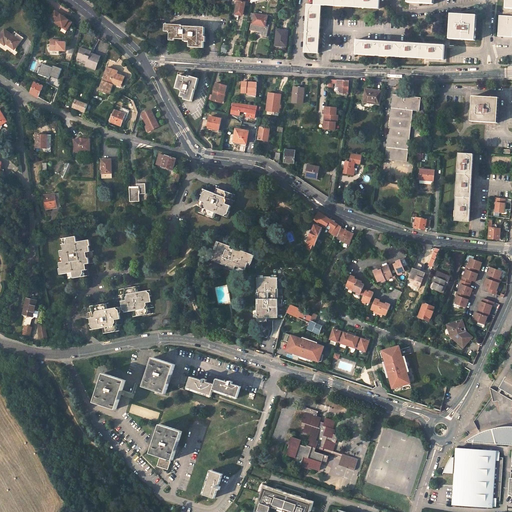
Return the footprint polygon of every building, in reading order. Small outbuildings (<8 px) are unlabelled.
[(243,0),(233,0),(233,3),(237,4),(236,12),(235,12),(234,16),(239,17),(239,13),(243,14),(246,1),(243,1),(243,0)] [(379,7),(379,0),(315,0),(315,5),(307,5),(305,52),(320,53),(320,47),(321,20),(322,5),(379,7)] [(72,23),(55,11),(50,18),(56,21),(55,23),(63,28),(65,26),(68,28),(72,23)] [(263,17),(263,16),(251,13),(250,20),(253,20),(252,24),(251,24),(250,30),(262,33),(261,36),(266,37),(269,25),(265,25),(267,18),(263,17)] [(477,15),(452,14),(451,34),(450,39),(476,41),(477,15)] [(511,36),(511,16),(499,15),(498,36),(511,36)] [(167,22),(167,29),(170,29),(170,36),(189,38),(189,45),(203,46),(204,26),(183,24),(183,23),(181,22),(180,23),(167,22)] [(277,28),(275,44),(286,45),(288,30),(277,28)] [(4,30),(0,35),(0,43),(4,46),(5,44),(14,50),(22,38),(14,32),(12,36),(4,30)] [(357,39),(356,53),(363,54),(386,55),(408,57),(431,59),(444,60),(445,45),(357,39)] [(60,41),(50,40),(49,51),(65,51),(65,42),(60,42),(60,41)] [(91,52),(81,49),(78,58),(87,62),(86,65),(96,69),(100,57),(93,55),(92,55),(90,54),(91,52)] [(53,67),(42,63),(39,73),(50,78),(50,76),(59,79),(62,69),(54,65),(53,67)] [(108,67),(99,90),(109,94),(113,84),(114,81),(122,85),(125,77),(117,74),(118,71),(108,67)] [(190,76),(179,72),(175,84),(181,86),(180,88),(182,89),(180,94),(192,98),(195,86),(194,86),(197,76),(191,74),(190,76)] [(337,79),(337,83),(337,86),(341,86),(341,92),(348,92),(349,80),(342,79),(337,79)] [(220,100),(223,91),(225,91),(227,84),(216,81),(211,98),(220,100)] [(256,93),(257,82),(241,81),(240,92),(256,93)] [(38,97),(43,86),(35,82),(30,93),(38,97)] [(302,103),(304,87),(294,86),(292,102),(302,103)] [(381,90),(366,88),(364,101),(380,103),(381,90)] [(281,93),(269,92),(267,110),(280,111),(281,93)] [(421,96),(393,93),(386,157),(407,159),(413,109),(419,110),(421,96)] [(499,110),(499,96),(473,95),(472,120),(498,122),(499,110)] [(88,105),(85,104),(76,101),(74,108),(85,113),(88,105)] [(255,117),(257,105),(233,102),(231,114),(239,115),(239,112),(247,113),(247,116),(255,117)] [(337,121),(338,114),(336,113),(336,106),(325,106),(324,113),(326,113),(326,120),(324,120),(323,127),(335,128),(335,121),(337,121)] [(120,112),(115,110),(111,122),(121,126),(124,120),(126,120),(130,110),(122,107),(120,112)] [(151,109),(142,113),(148,125),(150,130),(159,125),(151,109)] [(222,116),(210,113),(208,123),(214,124),(213,126),(219,128),(222,116)] [(260,127),(259,130),(257,130),(257,133),(258,133),(258,139),(267,140),(269,129),(260,127)] [(247,143),(249,130),(236,128),(234,141),(247,143)] [(51,135),(36,134),(35,147),(50,148),(51,135)] [(91,140),(75,140),(75,152),(91,152),(91,140)] [(297,150),(288,148),(285,161),(290,161),(295,162),(297,150)] [(349,160),(345,159),(343,172),(353,174),(355,167),(354,166),(354,161),(360,162),(362,153),(351,151),(349,160)] [(473,152),(458,151),(455,218),(469,218),(470,211),(471,185),(472,166),(473,152)] [(165,155),(161,166),(172,170),(175,159),(165,155)] [(65,178),(72,163),(67,161),(61,176),(65,178)] [(305,173),(305,176),(316,179),(317,173),(319,174),(321,166),(312,165),(313,162),(306,161),(303,173),(305,173)] [(112,181),(112,162),(102,162),(102,181),(112,181)] [(434,180),(435,170),(420,168),(419,179),(434,180)] [(145,179),(137,179),(137,188),(130,188),(130,201),(139,201),(139,194),(146,194),(146,184),(145,184),(145,179)] [(214,192),(203,188),(199,198),(201,199),(197,210),(217,217),(219,212),(227,215),(229,210),(230,211),(235,200),(233,199),(236,194),(216,187),(214,192)] [(59,194),(44,196),(46,209),(61,207),(59,194)] [(505,198),(495,197),(494,201),(496,202),(495,211),(503,212),(505,198)] [(331,219),(332,218),(329,217),(321,212),(316,219),(327,226),(329,223),(333,226),(335,222),(331,219)] [(431,219),(411,216),(411,225),(415,226),(415,227),(420,228),(425,228),(425,225),(430,226),(431,219)] [(499,239),(500,228),(492,227),(492,219),(488,218),(487,227),(490,227),(489,237),(494,238),(499,239)] [(338,236),(342,228),(344,223),(337,220),(336,220),(335,222),(333,226),(330,231),(338,236)] [(314,227),(308,241),(316,244),(322,230),(314,227)] [(350,244),(354,234),(342,228),(338,236),(338,238),(350,244)] [(82,235),(60,238),(62,250),(59,250),(61,262),(59,262),(59,267),(58,267),(59,274),(65,273),(66,279),(88,275),(86,264),(92,263),(91,257),(86,258),(85,252),(90,251),(89,240),(83,240),(82,235)] [(316,244),(308,241),(305,249),(312,252),(316,244)] [(213,250),(211,256),(213,257),(211,261),(233,270),(234,267),(244,271),(246,266),(247,263),(248,264),(250,265),(254,256),(216,242),(213,250)] [(426,246),(421,244),(415,259),(420,261),(426,246)] [(429,266),(432,267),(440,248),(436,248),(429,266)] [(465,269),(466,269),(474,272),(476,269),(479,270),(482,263),(470,258),(467,266),(467,265),(465,269)] [(396,263),(393,264),(395,269),(398,275),(403,273),(402,271),(405,270),(403,266),(401,259),(396,261),(396,263)] [(419,287),(427,267),(414,261),(408,277),(415,280),(413,284),(419,287)] [(392,275),(390,270),(389,266),(388,264),(383,266),(384,268),(381,269),(386,280),(390,278),(389,276),(392,275)] [(500,279),(502,271),(491,267),(488,275),(493,276),(491,280),(487,278),(484,286),(489,287),(487,291),(496,295),(498,291),(497,290),(500,283),(501,280),(500,279)] [(380,280),(381,282),(386,280),(381,269),(378,270),(377,269),(373,270),(377,281),(380,280)] [(475,281),(478,274),(474,272),(466,269),(463,277),(461,280),(470,283),(472,280),(475,281)] [(436,278),(432,288),(441,292),(445,281),(447,282),(450,277),(437,271),(434,277),(436,278)] [(350,274),(347,281),(345,285),(348,286),(347,288),(352,290),(356,279),(354,278),(354,276),(350,274)] [(256,300),(256,319),(277,319),(277,301),(275,301),(275,290),(277,290),(277,279),(271,279),(271,278),(263,278),(263,279),(256,279),(256,294),(258,294),(258,300),(256,300)] [(358,295),(359,294),(361,289),(363,284),(360,283),(361,281),(356,279),(352,290),(355,291),(354,293),(358,295)] [(469,287),(470,283),(461,280),(460,284),(461,284),(458,292),(466,295),(470,296),(473,288),(469,287)] [(141,291),(140,285),(120,288),(121,295),(125,294),(126,299),(122,300),(122,305),(111,307),(110,302),(89,306),(90,312),(94,311),(95,316),(91,317),(93,329),(101,328),(102,333),(123,329),(122,324),(124,324),(122,313),(132,311),(133,317),(154,313),(153,307),(155,307),(153,295),(151,295),(150,289),(141,291)] [(368,290),(367,291),(365,290),(363,296),(360,301),(365,303),(366,301),(368,302),(373,292),(368,290)] [(466,295),(458,292),(457,292),(456,296),(457,296),(454,303),(466,307),(469,300),(465,298),(466,295)] [(37,300),(27,298),(23,314),(26,315),(23,326),(25,326),(30,327),(32,316),(40,318),(42,312),(35,310),(37,300)] [(379,300),(374,298),(373,300),(369,309),(372,310),(371,312),(376,314),(381,303),(378,302),(379,300)] [(478,309),(479,309),(489,313),(492,305),(493,305),(494,302),(483,298),(482,302),(480,301),(478,309)] [(423,302),(417,317),(427,321),(433,306),(423,302)] [(384,304),(381,303),(376,314),(381,316),(382,314),(385,315),(389,305),(384,303),(384,304)] [(301,311),(289,306),(286,313),(298,318),(300,313),(301,311)] [(485,324),(487,316),(488,317),(489,313),(479,309),(478,313),(476,312),(473,320),(485,324)] [(300,313),(298,318),(309,323),(310,321),(311,318),(300,313)] [(462,320),(447,324),(450,331),(455,336),(453,338),(464,347),(471,338),(461,329),(460,328),(464,326),(462,320)] [(313,322),(310,321),(309,323),(307,329),(318,334),(319,331),(321,326),(313,322)] [(45,323),(38,324),(41,340),(48,338),(45,323)] [(364,350),(368,338),(366,337),(365,339),(355,335),(356,334),(348,331),(347,333),(337,329),(338,327),(334,326),(330,338),(364,350)] [(300,342),(289,338),(286,349),(299,354),(299,355),(313,360),(314,358),(318,360),(323,347),(301,340),(300,342)] [(402,357),(399,345),(382,350),(385,362),(387,366),(385,367),(388,376),(389,376),(392,388),(410,383),(406,371),(408,370),(405,361),(404,362),(402,357)] [(175,365),(152,358),(144,387),(166,394),(172,373),(175,365)] [(511,369),(506,377),(499,388),(511,395),(511,426),(510,427),(506,427),(503,427),(499,428),(495,428),(491,429),(488,430),(484,431),(481,433),(477,434),(471,438),(465,442),(511,445),(511,451),(510,469),(511,469),(511,472),(511,473),(510,473),(510,478),(509,478),(507,495),(511,497),(511,369)] [(125,381),(103,375),(94,403),(116,411),(123,389),(125,381)] [(203,378),(203,380),(198,379),(191,376),(188,387),(211,395),(213,389),(215,384),(206,381),(207,380),(203,378)] [(217,378),(215,384),(213,389),(237,397),(241,386),(232,383),(233,381),(229,380),(228,382),(223,380),(217,378)] [(333,451),(338,436),(334,434),(335,429),(332,428),(335,420),(326,417),(324,422),(320,421),(321,418),(317,416),(318,411),(303,406),(301,412),(305,413),(300,426),(305,428),(303,432),(311,435),(307,447),(301,445),(302,441),(292,437),(290,446),(291,446),(288,456),(297,459),(296,463),(302,465),(301,466),(309,469),(310,467),(319,470),(322,462),(326,463),(328,457),(314,452),(316,449),(316,446),(333,451)] [(183,431),(161,424),(152,453),(161,456),(158,466),(170,470),(173,460),(174,460),(180,440),(183,431)] [(453,473),(451,505),(496,508),(497,495),(500,495),(503,457),(499,457),(500,450),(455,447),(454,456),(447,456),(446,473),(453,473)] [(342,454),(341,457),(339,465),(355,471),(359,459),(342,454)] [(223,474),(212,471),(204,494),(215,498),(218,489),(219,490),(221,486),(219,486),(220,483),(223,474)] [(269,485),(264,484),(261,493),(262,493),(260,498),(258,503),(258,502),(255,510),(260,511),(268,511),(271,506),(277,508),(278,505),(290,510),(289,511),(310,511),(311,511),(315,501),(310,500),(310,502),(305,500),(301,499),(302,496),(299,495),(299,497),(296,496),(286,492),(283,491),(283,490),(277,488),(277,490),(273,489),(268,487),(269,485)]
